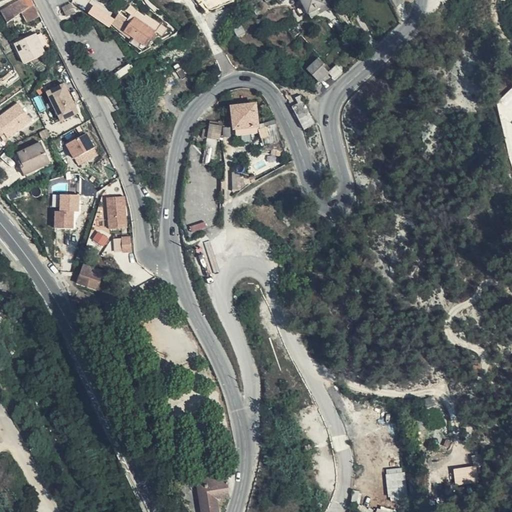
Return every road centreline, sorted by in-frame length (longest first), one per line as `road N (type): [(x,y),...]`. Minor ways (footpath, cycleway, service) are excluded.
road 1 (tertiary): [(176,271),(169,216),(176,158),(203,101),(232,81),(270,90),(315,200),(340,209),(331,107),(422,0)]
road 2 (secondary): [(158,511),(66,318),(0,223)]
road 3 (residential): [(176,271),(145,252),(138,204),(42,0)]
road 4 (tertiary): [(235,511),(246,454),(242,428),(230,382),(176,271)]
